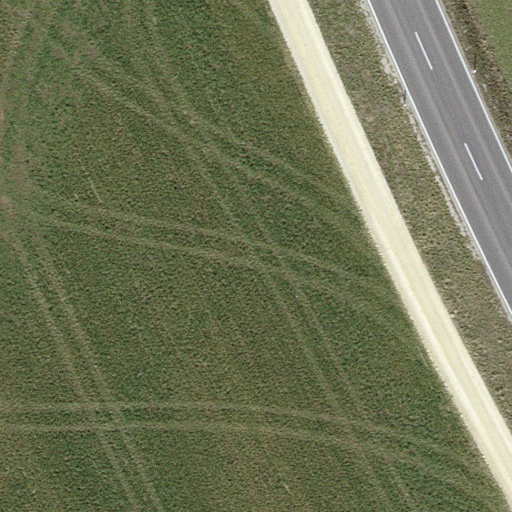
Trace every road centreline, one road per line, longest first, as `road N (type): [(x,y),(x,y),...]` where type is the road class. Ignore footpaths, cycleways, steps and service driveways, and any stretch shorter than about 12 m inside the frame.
road 1 (track): [(511,404),(388,165),(318,0)]
road 2 (primary): [(411,0),(511,219)]
